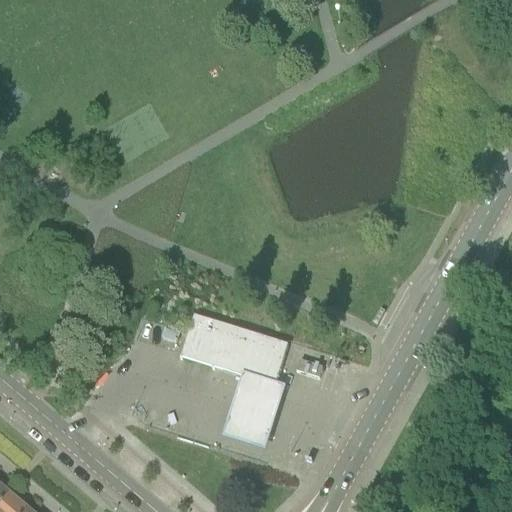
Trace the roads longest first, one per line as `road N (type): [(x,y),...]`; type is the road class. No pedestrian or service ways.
road 1 (secondary): [(321,511),(454,271)]
road 2 (tertiary): [(151,511),(0,381)]
